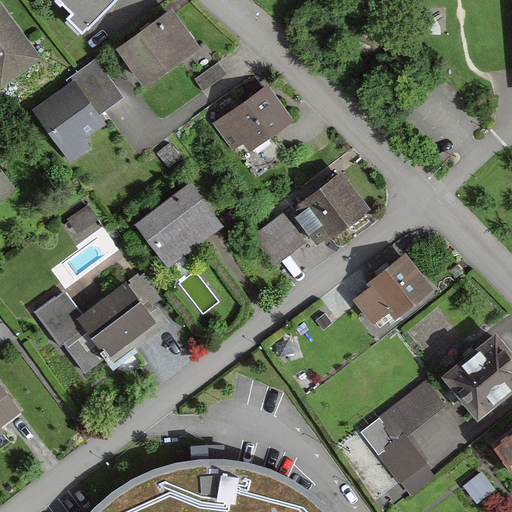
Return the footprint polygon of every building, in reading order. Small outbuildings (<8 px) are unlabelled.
[(53,0),(53,1),(58,6),(60,3),(85,28),(112,0),(53,0)] [(0,64),(9,76),(33,58),(0,13),(0,64)] [(192,47),(169,15),(120,50),(143,82),(192,47)] [(192,80),(201,92),(225,75),(216,63),(192,80)] [(78,137),(98,123),(83,102),(88,99),(96,103),(113,91),(93,64),(68,82),(71,87),(35,112),(62,149),(78,137)] [(262,88),(213,124),(254,181),(283,160),(266,137),(287,122),(262,88)] [(363,210),(337,176),(327,184),(325,181),(309,193),(311,196),(301,204),(302,205),(292,213),(315,243),(325,236),(326,237),(345,223),(349,229),(365,217),(360,211),(363,210)] [(137,227),(165,263),(217,224),(189,187),(137,227)] [(67,222),(74,232),(95,219),(87,208),(67,222)] [(230,233),(240,226),(229,212),(220,220),(230,233)] [(271,263),(301,241),(281,216),(252,238),(271,263)] [(377,278),(370,284),(371,286),(354,299),(372,322),(389,308),(394,314),(426,288),(402,259),(386,271),(382,266),(373,273),(377,278)] [(129,350),(164,323),(147,300),(156,293),(141,273),(79,320),(65,303),(60,307),(52,297),(31,313),(57,347),(61,345),(82,373),(102,359),(104,362),(108,359),(102,351),(120,337),(129,350)] [(511,385),(511,361),(493,338),(446,376),(476,414),(511,385)] [(401,436),(441,405),(424,383),(377,419),(393,441),(376,454),(398,482),(422,463),(401,436)] [(0,415),(1,416),(13,407),(0,389),(0,415)] [(511,429),(493,444),(511,467),(511,429)] [(336,511),(330,503),(292,473),(246,456),(203,453),(161,461),(113,486),(86,511),(336,511)]
